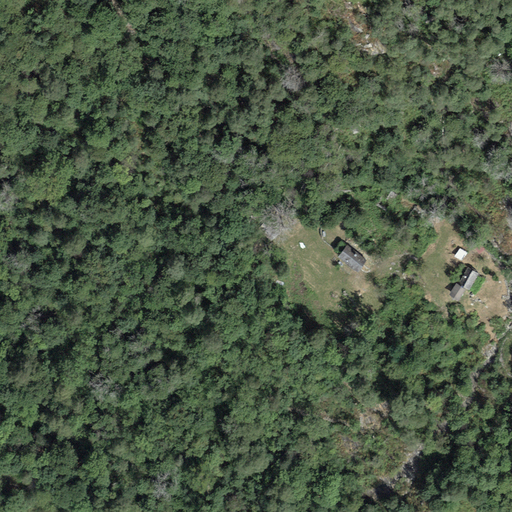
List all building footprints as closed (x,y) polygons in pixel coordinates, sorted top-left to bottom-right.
[(397,195),(385,188),(375,205),(387,212),(397,195)] [(265,221),(256,232),(270,244),(279,233),(265,221)] [(368,260),(347,245),(337,258),(358,273),(368,260)] [(478,274),(467,268),(458,284),(469,290),(478,274)] [(465,291),(456,284),(448,295),(457,302),(465,291)]
